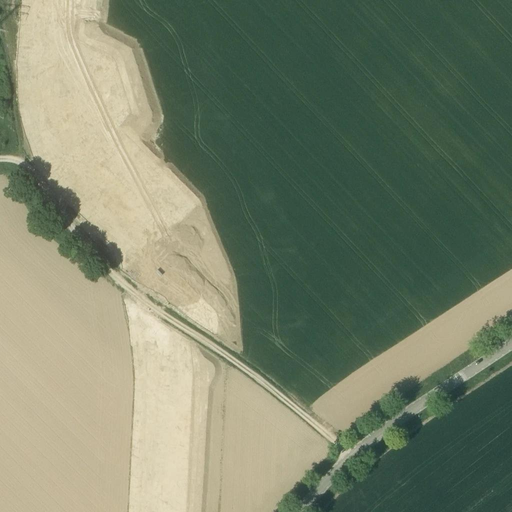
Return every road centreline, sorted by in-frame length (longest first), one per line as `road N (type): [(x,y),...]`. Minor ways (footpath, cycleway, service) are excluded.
road 1 (track): [(0,158),(31,167),(63,222),(120,283),(245,367),(350,457)]
road 2 (tertiary): [(300,511),(350,457),(511,343)]
